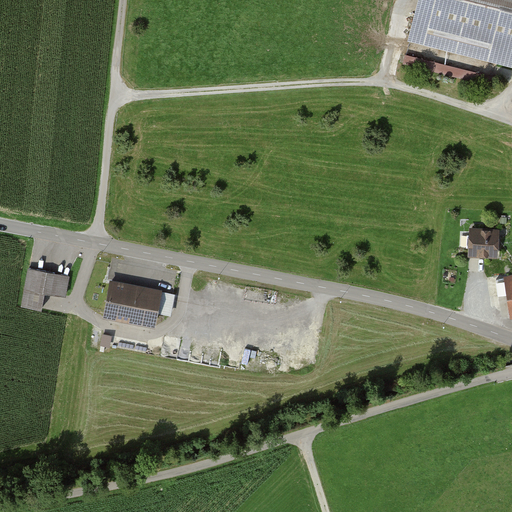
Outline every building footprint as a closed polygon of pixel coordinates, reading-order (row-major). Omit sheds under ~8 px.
[(511,0),(420,0),(411,37),(511,62),(511,0)] [(495,72),(406,56),(404,68),(493,84),(495,72)] [(498,231),(471,229),(471,235),(468,235),(467,247),(470,248),(470,253),(497,255),(498,231)] [(50,291),(69,294),(73,274),(31,266),(23,304),(47,308),(50,291)] [(511,276),(496,279),(499,295),(509,294),(511,313),(511,276)] [(166,289),(112,278),(106,311),(159,321),(166,289)] [(114,334),(104,332),(102,342),(111,344),(114,334)]
